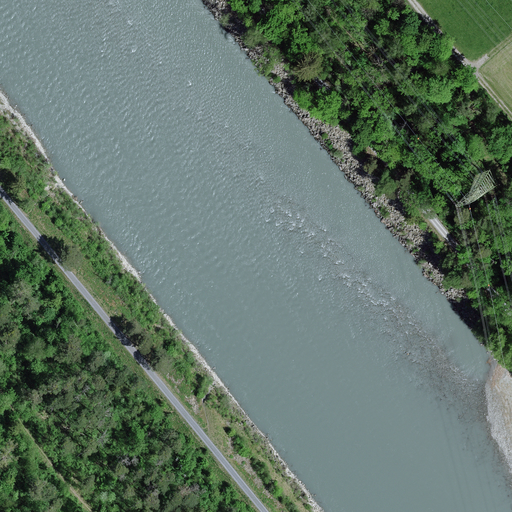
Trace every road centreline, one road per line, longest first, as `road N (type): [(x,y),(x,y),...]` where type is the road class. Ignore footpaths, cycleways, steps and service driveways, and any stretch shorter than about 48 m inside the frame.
road 1 (track): [(0,189),(264,511)]
road 2 (track): [(511,304),(254,0)]
road 3 (unknown): [(511,177),(490,134),(459,103),(465,62),(449,47),(427,65),(396,70),(367,60),(339,0)]
